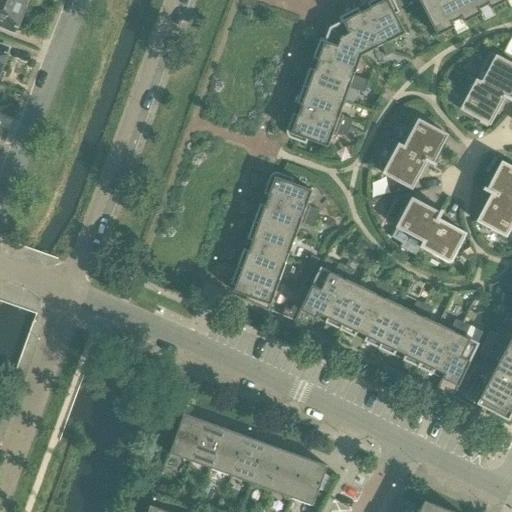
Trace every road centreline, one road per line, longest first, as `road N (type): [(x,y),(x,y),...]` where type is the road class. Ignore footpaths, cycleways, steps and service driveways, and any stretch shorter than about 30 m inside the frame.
road 1 (residential): [(401,443),(66,289)]
road 2 (residential): [(66,289),(174,0)]
road 3 (residential): [(83,0),(0,222)]
road 4 (residential): [(0,480),(66,289)]
